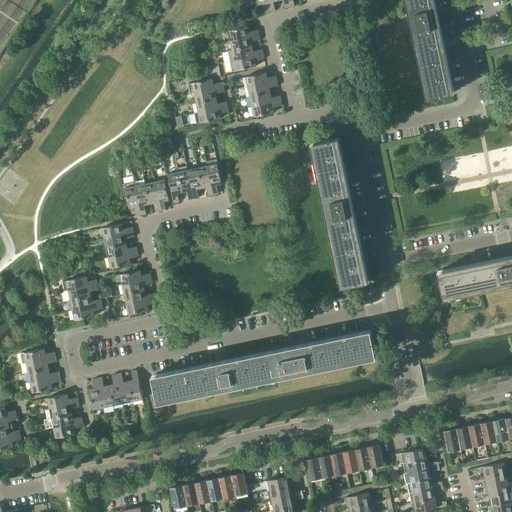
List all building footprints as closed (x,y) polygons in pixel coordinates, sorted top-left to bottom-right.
[(270,11),(267,0),(257,0),(258,4),(263,3),(265,12),(270,11)] [(267,0),(270,11),(275,10),(273,1),(277,0),(267,0)] [(407,0),(428,98),(454,93),(434,0),(407,0)] [(230,40),(259,35),(258,30),(249,31),(248,26),(228,30),(230,40)] [(260,40),(259,35),(230,40),(232,50),(252,46),(251,42),(260,40)] [(232,50),(227,51),(229,61),(262,54),(262,49),(253,51),(252,46),(232,50)] [(262,54),(229,61),(231,71),(256,66),(255,61),(264,59),(262,54)] [(248,87),(277,81),(275,76),(267,78),(266,73),(246,77),(248,87)] [(194,93),(223,87),(222,82),(213,84),(212,79),(192,83),(188,84),(190,94),(194,93)] [(278,86),(277,81),(248,87),(250,97),(270,92),(269,88),(278,86)] [(224,92),(223,87),(194,93),(197,103),(216,99),(215,94),(224,92)] [(271,97),(270,92),(250,97),(252,106),(281,100),(280,95),(271,97)] [(216,99),(197,103),(199,113),(227,106),(226,102),(217,103),(216,99)] [(281,100),(252,106),(254,117),(274,112),(273,107),(282,105),(281,100)] [(227,106),(199,113),(194,114),(196,124),(221,118),(219,114),(228,112),(227,106)] [(344,296),(370,291),(345,170),(340,147),(314,153),(344,296)] [(207,166),(213,195),(219,194),(217,186),(222,184),(217,164),(216,159),(207,161),(208,166),(207,166)] [(188,171),(187,166),(177,168),(178,173),(182,193),(187,192),(189,200),(194,199),(188,171)] [(207,166),(198,169),(202,189),(207,188),(208,196),(213,195),(207,166)] [(198,169),(188,171),(194,199),(199,198),(197,190),(202,189),(198,169)] [(182,193),(178,173),(168,175),(174,203),(179,202),(178,194),(182,193)] [(165,180),(155,182),(161,211),(166,210),(164,201),(169,200),(165,180)] [(141,215),(135,187),(134,182),(124,184),(129,209),(135,207),(137,216),(141,215)] [(161,211),(155,182),(145,184),(149,205),(154,203),(156,212),(161,211)] [(145,184),(135,187),(141,215),(147,214),(145,205),(149,205),(145,184)] [(104,239),(134,232),(133,227),(124,229),(123,224),(102,229),(104,239)] [(134,232),(104,239),(107,249),(127,244),(126,239),(135,238),(134,232)] [(127,244),(107,249),(109,258),(138,252),(137,247),(128,249),(127,244)] [(138,252),(109,258),(111,268),(131,264),(130,259),(139,257),(138,252)] [(511,255),(439,271),(443,297),(511,283),(511,255)] [(122,285),(152,279),(151,274),(142,276),(141,270),(120,275),(122,285)] [(69,291),(98,285),(97,280),(88,282),(87,277),(67,281),(67,280),(62,281),(64,291),(69,290),(69,291)] [(152,279),(122,285),(125,295),(145,290),(144,286),(153,284),(152,279)] [(98,285),(69,291),(71,301),(91,297),(90,292),(99,290),(98,285)] [(146,295),(145,290),(125,295),(127,304),(156,298),(155,293),(146,295)] [(92,301),(91,297),(71,301),(73,310),(102,305),(101,299),(92,301)] [(156,298),(127,304),(129,315),(149,310),(148,305),(157,303),(156,298)] [(103,310),(102,305),(73,310),(75,321),(95,316),(94,311),(103,310)] [(261,353),(153,376),(158,402),(267,380),(377,357),(371,331),(261,353)] [(27,363),(56,357),(55,352),(46,354),(45,349),(20,354),(22,363),(27,362),(27,363)] [(57,362),(56,357),(27,363),(29,373),(49,369),(48,364),(57,362)] [(49,369),(29,373),(31,383),(60,377),(59,372),(50,374),(49,369)] [(129,381),(133,401),(144,399),(138,370),(132,372),(134,380),(129,381)] [(133,401),(129,381),(124,382),(123,374),(118,375),(124,403),(133,401)] [(114,384),(110,385),(114,405),(124,403),(118,375),(112,376),(114,384)] [(61,382),(60,377),(31,383),(33,393),(53,389),(52,384),(61,382)] [(114,405),(110,385),(105,386),(103,378),(98,379),(104,407),(114,405)] [(104,407),(98,379),(93,380),(93,379),(87,381),(88,390),(90,389),(94,409),(104,407)] [(51,409),(80,403),(78,398),(69,400),(68,394),(48,399),(51,409)] [(81,408),(80,403),(51,409),(53,419),(72,414),(71,410),(81,408)] [(0,418),(16,415),(15,410),(7,412),(5,407),(0,408),(0,418)] [(72,414),(53,419),(55,428),(84,422),(82,417),(73,419),(72,414)] [(18,420),(16,415),(0,418),(0,428),(10,427),(9,422),(18,420)] [(496,417),(492,418),(497,442),(509,440),(505,418),(497,420),(496,417)] [(489,422),(481,423),(485,445),(497,442),(492,418),(488,419),(489,422)] [(84,422),(55,428),(57,438),(76,433),(75,429),(85,427),(84,422)] [(485,445),(481,423),(473,425),(472,422),(468,423),(473,447),(485,445)] [(465,426),(457,428),(461,450),(473,447),(468,423),(464,424),(465,426)] [(10,427),(0,428),(0,439),(21,435),(20,430),(11,432),(10,427)] [(461,450),(457,428),(448,430),(448,427),(444,428),(449,452),(461,450)] [(21,435),(0,439),(0,449),(14,447),(13,442),(22,440),(21,435)] [(375,445),(367,446),(372,468),(384,465),(379,441),(375,442),(375,445)] [(358,445),(354,446),(359,470),(372,468),(367,446),(359,448),(358,445)] [(351,450),(343,451),(347,473),(359,470),(354,446),(350,447),(351,450)] [(403,463),(426,458),(425,453),(436,450),(435,446),(401,453),(396,454),(397,459),(398,460),(399,460),(400,463),(403,463)] [(347,473),(343,451),(335,453),(334,450),(330,451),(335,475),(347,473)] [(327,455),(319,456),(323,478),(335,475),(330,451),(326,452),(327,455)] [(511,457),(511,452),(511,453),(500,455),(501,460),(511,457)] [(323,478),(319,456),(310,458),(310,455),(305,456),(310,480),(323,478)] [(426,458),(403,463),(405,473),(439,466),(438,462),(427,463),(426,458)] [(485,477),(508,472),(506,462),(480,467),(481,472),(484,472),(485,477)] [(439,466),(405,473),(403,474),(405,483),(430,478),(429,473),(440,470),(439,466)] [(240,473),(231,474),(236,496),(248,493),(243,469),(239,470),(240,473)] [(508,472),(485,477),(486,482),(483,483),(484,487),(510,482),(508,472)] [(215,478),(207,479),(211,501),(223,498),(219,474),(215,475),(215,478)] [(223,474),(219,474),(223,498),(236,496),(231,474),(223,476),(223,474)] [(267,491),(290,486),(289,481),(300,478),(299,474),(265,481),(267,491)] [(198,478),(194,479),(199,503),(211,501),(207,479),(199,481),(198,478)] [(430,478),(405,483),(408,493),(410,493),(443,486),(442,481),(431,483),(430,478)] [(191,483),(183,484),(187,506),(199,503),(194,479),(190,480),(191,483)] [(511,491),(511,489),(510,482),(484,487),(485,492),(488,491),(489,496),(511,491)] [(187,506),(183,484),(175,486),(174,483),(170,484),(175,508),(187,506)] [(291,491),(290,486),(267,491),(269,501),(303,494),(302,490),(291,491)] [(444,490),(443,486),(410,493),(412,502),(435,498),(434,493),(444,490)] [(511,491),(489,496),(490,501),(487,502),(488,507),(511,501),(511,491)] [(350,507),(372,502),(370,492),(344,498),(346,503),(349,502),(350,507)] [(303,494),(269,501),(271,510),(295,506),(294,501),(304,498),(303,494)] [(435,498),(412,502),(413,511),(416,511),(447,506),(446,501),(436,503),(435,498)] [(508,511),(511,511),(511,501),(488,507),(489,511),(492,511),(508,511)] [(374,511),(372,502),(350,507),(351,511),(349,511),(374,511)] [(239,511),(238,511),(252,511),(252,509),(242,511),(240,503),(238,504),(240,511),(239,511)]
